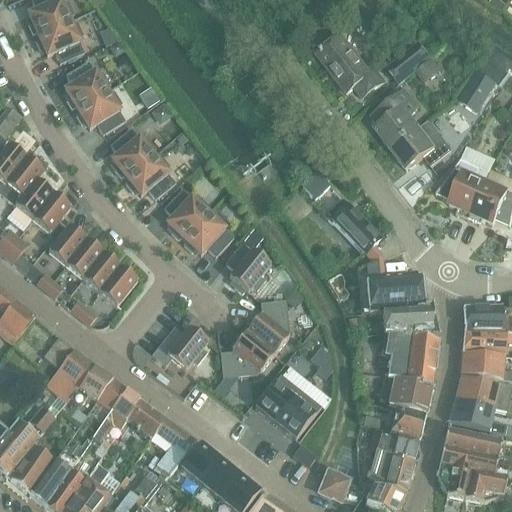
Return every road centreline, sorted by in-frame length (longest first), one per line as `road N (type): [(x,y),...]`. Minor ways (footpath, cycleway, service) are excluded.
road 1 (residential): [(444,273),(285,64),(214,0)]
road 2 (track): [(297,503),(337,429),(340,352),(310,285),(253,202)]
road 3 (residential): [(170,278),(60,151),(0,35)]
road 4 (residential): [(309,511),(106,360)]
road 5 (residential): [(410,511),(450,346),(444,273)]
road 6 (residential): [(106,360),(0,274)]
